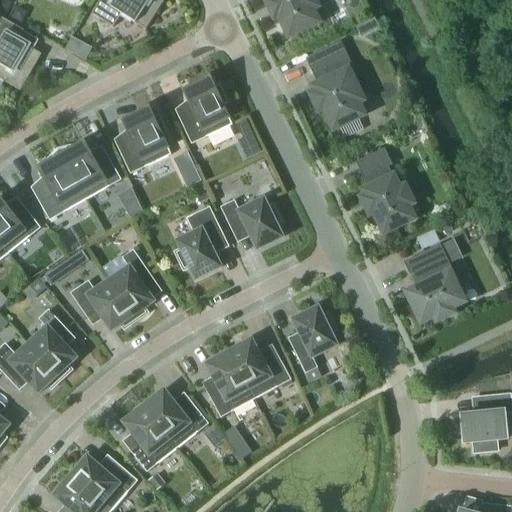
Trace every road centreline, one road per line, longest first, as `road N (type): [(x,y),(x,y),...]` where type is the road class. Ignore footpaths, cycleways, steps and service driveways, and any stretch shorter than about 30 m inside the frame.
road 1 (residential): [(0,502),(117,375),(169,337),(336,252)]
road 2 (residential): [(221,27),(336,252)]
road 3 (residential): [(0,146),(221,27)]
road 4 (residential): [(336,252),(398,378),(412,481)]
